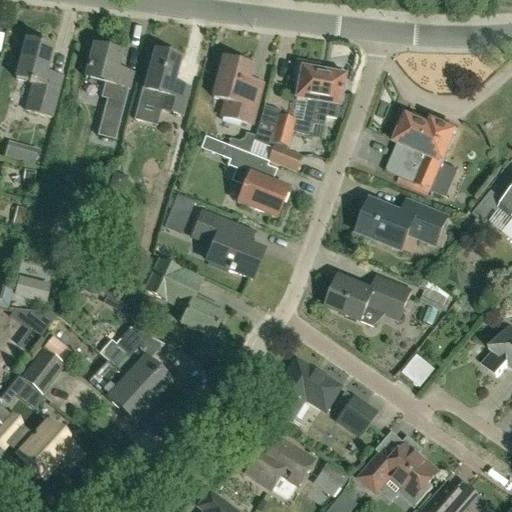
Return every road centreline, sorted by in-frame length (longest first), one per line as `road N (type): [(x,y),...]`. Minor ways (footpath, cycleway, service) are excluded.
road 1 (residential): [(280,317),(387,33)]
road 2 (residential): [(104,0),(387,33)]
road 3 (residential): [(128,511),(280,317)]
road 4 (residential): [(422,418),(280,317)]
road 5 (residential): [(387,33),(511,36)]
